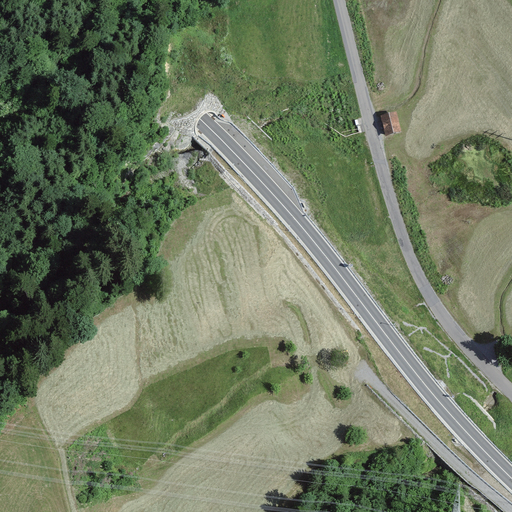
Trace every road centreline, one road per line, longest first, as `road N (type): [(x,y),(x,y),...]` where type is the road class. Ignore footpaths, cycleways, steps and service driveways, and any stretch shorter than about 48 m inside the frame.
road 1 (trunk): [(511,478),(435,398),(246,164),(87,0)]
road 2 (unclassified): [(511,391),(439,311),(413,268),(338,0)]
road 3 (track): [(510,511),(358,369)]
